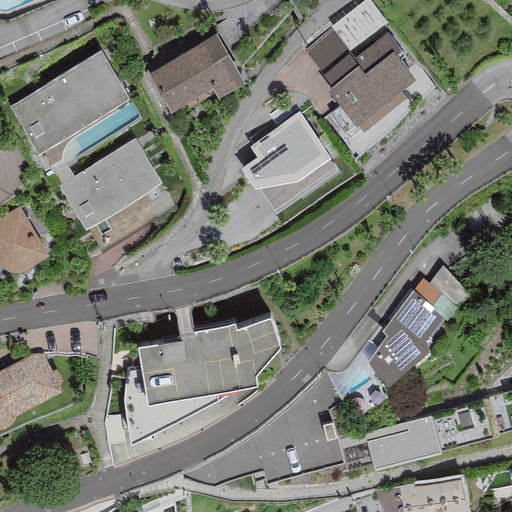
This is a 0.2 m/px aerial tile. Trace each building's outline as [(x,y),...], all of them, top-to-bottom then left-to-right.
[(349,47),(323,69),(331,79),(328,82),(357,117),(416,70),(398,47),(403,44),(388,25),(354,53),(349,47)] [(216,27),(150,65),(172,102),(213,78),(219,87),(243,73),(216,27)] [(323,69),(349,47),(332,27),(305,49),(323,69)] [(98,50),(9,106),(52,175),(141,119),(98,50)] [(300,107),(250,142),(257,152),(242,162),(276,210),(337,165),(327,150),(330,148),(300,107)] [(175,206),(134,137),(61,181),(102,249),(175,206)] [(490,197),(462,215),(482,244),(509,226),(490,197)] [(0,259),(21,263),(47,244),(21,205),(0,217),(0,259)] [(442,262),(429,280),(456,297),(468,284),(442,262)] [(429,280),(422,276),(414,288),(435,301),(434,303),(443,309),(447,312),(456,297),(429,280)] [(414,288),(412,286),(382,327),(387,333),(369,355),(388,379),(429,343),(426,334),(443,309),(434,303),(435,301),(414,288)] [(157,334),(139,338),(149,388),(257,367),(256,360),(281,333),(271,306),(237,317),(235,311),(182,322),(182,326),(157,331),(157,334)] [(0,420),(5,420),(10,417),(13,412),(16,408),(61,383),(43,349),(31,351),(0,366),(0,420)] [(341,399),(324,369),(321,369),(314,376),(303,387),(286,402),(277,410),(254,429),(243,437),(230,446),(221,450),(212,456),(206,458),(207,462),(183,471),(183,473),(214,479),(257,467),(264,467),(267,475),(343,452),(329,407),(341,399)] [(511,385),(489,393),(498,423),(498,424),(511,419),(511,385)] [(488,391),(431,411),(441,442),(498,423),(489,393),(488,391)] [(375,461),(441,442),(431,411),(431,410),(366,431),(375,461)] [(414,480),(399,484),(405,509),(405,511),(449,511),(469,508),(461,471),(414,482),(414,480)] [(385,511),(399,511),(405,509),(399,484),(376,490),(385,511)]
